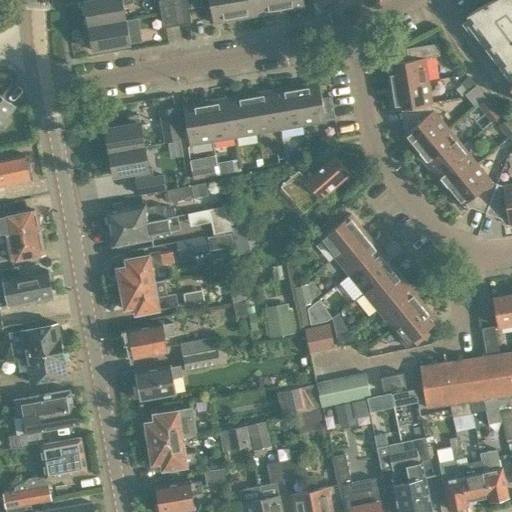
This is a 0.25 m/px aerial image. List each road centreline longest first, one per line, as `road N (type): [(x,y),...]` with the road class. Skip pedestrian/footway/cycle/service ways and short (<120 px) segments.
road 1 (residential): [(122,511),(47,91)]
road 2 (residential): [(47,91),(349,31)]
road 3 (residential): [(511,250),(468,250),(441,232),(372,147),(349,31)]
